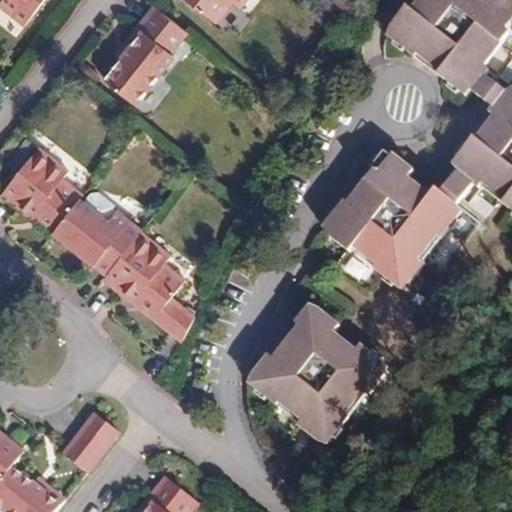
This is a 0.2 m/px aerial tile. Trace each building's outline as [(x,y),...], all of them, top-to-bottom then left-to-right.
[(0,5),(25,25),(45,0),(3,0),(0,4),(0,5)] [(246,0),(186,0),(216,23),(232,2),(240,8),(246,0)] [(408,6),(392,27),(411,42),(406,48),(417,57),(419,54),(441,72),(439,75),(449,83),(454,77),(474,92),(491,71),(486,67),(511,33),(511,32),(508,29),(511,24),(511,4),(506,0),(497,0),(495,2),(492,0),(420,0),(413,10),(408,6)] [(121,59),(105,80),(136,105),(175,56),(171,53),(188,32),(155,6),(125,44),(130,48),(121,59)] [(411,42),(392,27),(389,35),(406,48),(411,42)] [(130,48),(125,44),(117,55),(121,59),(130,48)] [(474,92),(454,77),(449,83),(467,97),(474,92)] [(460,168),(481,185),(483,183),(506,201),(503,204),(511,210),(511,94),(508,91),(491,114),(495,117),(477,139),(474,137),(466,147),(472,152),(460,168)] [(36,151),(24,142),(7,163),(20,172),(36,151)] [(453,163),(460,168),(472,152),(466,147),(453,163)] [(20,172),(2,195),(32,218),(36,213),(57,229),(81,199),(84,196),(63,179),(69,171),(39,148),(36,151),(20,172)] [(393,155),(379,172),(375,170),(349,203),(346,201),(338,212),(344,217),(330,235),(351,252),(355,247),(376,264),(374,267),(385,276),(390,269),(409,285),(426,263),(421,259),(438,237),(441,239),(449,229),(443,224),(457,206),(436,189),(431,196),(409,179),(414,172),(393,155)] [(84,202),(108,221),(116,212),(116,205),(99,192),(92,192),(84,202)] [(82,255),(108,275),(142,233),(143,230),(117,210),(116,212),(108,221),(84,202),(81,199),(57,229),(54,233),(72,246),(73,244),(84,252),(82,255)] [(443,224),(449,229),(462,213),(457,206),(443,224)] [(330,235),(344,217),(338,212),(326,228),(330,235)] [(54,233),(57,229),(36,213),(32,218),(53,235),(54,233)] [(108,275),(105,280),(134,303),(139,298),(175,326),(184,308),(172,298),(186,280),(165,264),(171,256),(142,233),(108,275)] [(73,244),(72,246),(82,255),(84,252),(73,244)] [(385,276),(403,289),(409,285),(390,269),(385,276)] [(171,332),(175,326),(139,298),(134,303),(171,332)] [(304,329),(320,310),(312,307),(298,324),(301,326),(304,329)] [(171,332),(183,341),(196,317),(184,308),(175,326),(171,332)] [(273,391),(268,398),(279,406),(281,403),(303,420),(299,425),(320,442),(335,423),(342,428),(350,417),(347,415),(364,393),(369,397),(386,375),(367,360),(372,354),(361,346),(357,351),(335,334),(341,326),(320,310),(304,329),(301,326),(275,359),(270,355),(254,376),(273,391)] [(389,367),(372,354),(367,360),(386,375),(389,367)] [(251,384),(268,398),(273,391),(254,376),(251,384)] [(88,474),(121,433),(97,413),(64,455),(88,474)] [(328,445),(342,428),(335,423),(320,442),(328,445)] [(0,438),(3,435),(0,433),(0,484),(14,467),(21,458),(0,442),(0,438)] [(0,438),(0,442),(21,458),(25,453),(3,435),(0,438)] [(35,484),(14,467),(0,484),(0,507),(6,511),(57,511),(66,501),(50,488),(46,492),(35,484)] [(193,511),(200,504),(167,478),(139,511),(193,511)] [(46,492),(50,488),(39,479),(35,484),(46,492)]
